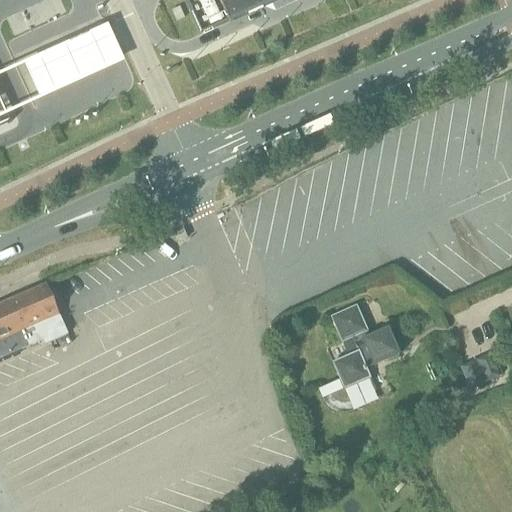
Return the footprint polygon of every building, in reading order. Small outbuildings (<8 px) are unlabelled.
[(184,0),(199,31),(201,36),(203,35),(212,30),(216,29),(243,16),(247,15),(272,3),(279,0),(184,0)] [(179,8),(172,12),(176,22),(184,19),(179,8)] [(22,66),(40,104),(124,66),(108,28),(22,66)] [(177,234),(181,242),(187,240),(183,232),(177,234)] [(330,318),(342,344),(368,333),(356,306),(330,318)]
